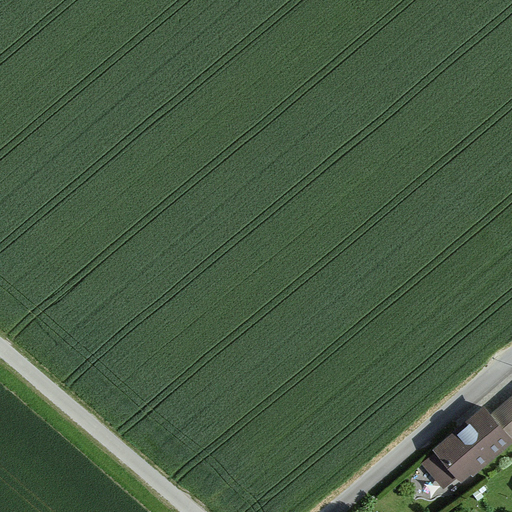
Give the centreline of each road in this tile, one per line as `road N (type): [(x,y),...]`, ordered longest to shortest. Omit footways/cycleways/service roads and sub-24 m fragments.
road 1 (unclassified): [(0,348),(186,511)]
road 2 (residential): [(328,511),(511,355)]
